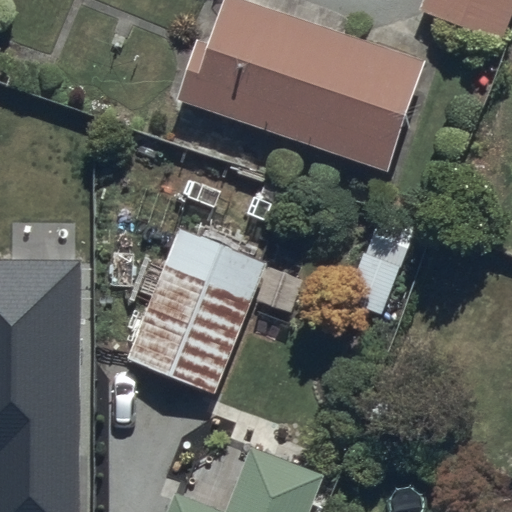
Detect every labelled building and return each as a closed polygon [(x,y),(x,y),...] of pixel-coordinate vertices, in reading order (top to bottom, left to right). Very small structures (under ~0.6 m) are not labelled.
[(215,0),(182,105),(389,172),(425,62),(232,0),(215,0)] [(511,0),(423,0),(417,16),(495,48),(511,5),(511,0)] [(379,315),(414,229),(374,213),(340,299),(379,315)] [(176,231),(124,363),(212,394),(266,257),(176,231)] [(0,511),(79,511),(82,260),(0,258),(0,511)] [(153,511),(308,511),(322,476),(246,447),(221,511),(163,488),(153,511)]
